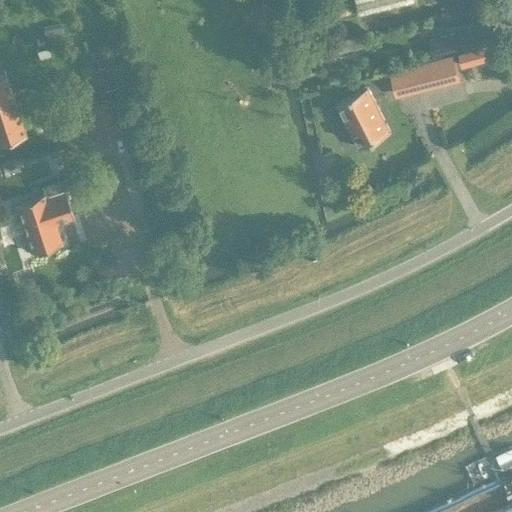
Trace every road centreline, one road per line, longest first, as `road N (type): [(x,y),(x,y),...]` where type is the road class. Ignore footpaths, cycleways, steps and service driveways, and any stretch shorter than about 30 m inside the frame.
road 1 (unclassified): [(0,429),(377,282),(511,210)]
road 2 (tertiary): [(26,511),(435,351),(511,311)]
